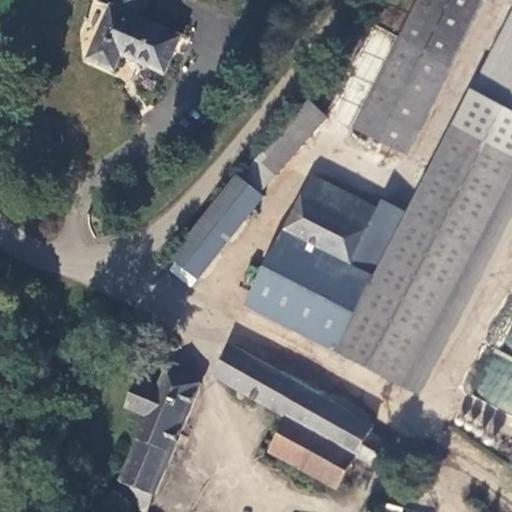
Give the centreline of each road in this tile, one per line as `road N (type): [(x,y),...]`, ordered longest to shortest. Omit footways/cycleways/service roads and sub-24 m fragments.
road 1 (track): [(81,262),(256,345),(511,493)]
road 2 (unclassified): [(0,230),(44,258),(81,262),(145,239),(187,200),(350,0)]
